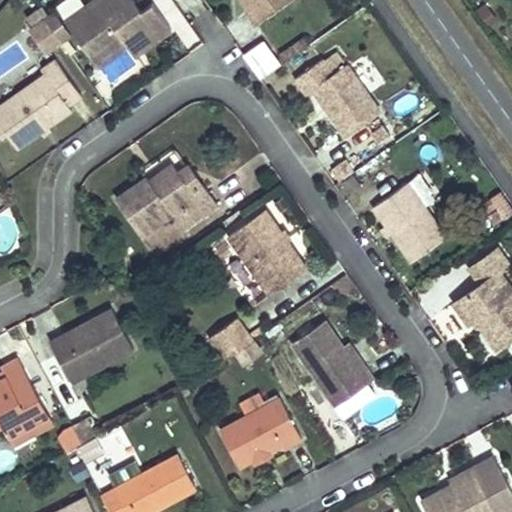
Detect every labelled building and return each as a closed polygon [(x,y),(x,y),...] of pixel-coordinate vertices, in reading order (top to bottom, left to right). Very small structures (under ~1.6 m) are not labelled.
[(63,0),(57,4),(67,19),(88,5),(84,0),(63,0)] [(142,51),(174,30),(154,2),(143,10),(135,0),(94,0),(88,5),(67,19),(92,55),(110,42),(128,46),(135,41),(142,51)] [(241,0),(249,10),(253,7),(247,0),(241,0)] [(258,23),(291,0),(247,0),(253,7),(249,10),(258,23)] [(34,25),(49,15),(43,6),(27,16),(34,25)] [(74,36),(57,10),(49,15),(34,25),(30,28),(48,54),(74,36)] [(326,36),(322,29),(309,38),(314,44),(326,36)] [(243,51),(260,77),(283,62),(266,36),(243,51)] [(296,48),(301,54),(314,44),(309,38),(296,48)] [(128,46),(136,56),(142,51),(135,41),(128,46)] [(92,55),(100,65),(128,46),(110,42),(92,55)] [(323,60),(299,77),(311,94),(316,91),(349,137),(384,113),(349,63),(346,65),(337,53),(325,62),(323,60)] [(73,110),(69,105),(83,96),(58,59),(43,69),(47,74),(0,106),(0,121),(18,148),(73,110)] [(356,170),(348,158),(333,168),(341,180),(356,170)] [(172,161),(148,178),(156,189),(179,172),(194,193),(205,185),(188,162),(178,169),(172,161)] [(220,206),(205,185),(194,193),(179,172),(156,189),(148,178),(146,175),(116,197),(143,236),(175,214),(186,230),(220,206)] [(409,183),(375,208),(388,225),(394,234),(414,262),(448,238),(409,183)] [(282,230),(267,208),(227,236),(268,294),(308,267),(289,241),(293,238),(285,228),(282,230)] [(382,229),(388,238),(394,234),(388,225),(382,229)] [(499,246),(469,267),(482,286),(457,304),(472,325),(479,320),(499,348),(511,338),(511,283),(502,269),(511,263),(499,246)] [(347,274),(331,285),(339,298),(356,286),(347,274)] [(110,307),(49,339),(73,384),(134,352),(110,307)] [(239,318),(208,338),(224,361),(235,353),(254,340),(250,333),(239,318)] [(334,406),(375,378),(366,364),(361,368),(345,345),(327,319),(291,344),(334,406)] [(278,323),(266,331),(275,345),(287,336),(278,323)] [(250,333),(254,340),(256,339),(265,332),(261,325),(250,333)] [(264,352),(256,339),(254,340),(235,353),(243,366),(264,352)] [(366,364),(350,342),(345,345),(361,368),(366,364)] [(50,416),(18,356),(0,365),(2,370),(5,375),(0,377),(0,429),(4,428),(9,438),(50,416)] [(286,449),(303,440),(280,396),(266,403),(259,392),(240,402),(246,414),(219,428),(240,468),(253,462),(255,465),(275,455),(273,451),(284,445),(286,449)] [(72,425),(82,444),(102,434),(92,415),(72,425)] [(14,447),(55,425),(50,416),(9,438),(14,447)] [(66,453),(82,444),(72,425),(72,424),(64,429),(58,436),(66,453)] [(102,493),(112,511),(154,511),(156,511),(154,507),(163,502),(165,506),(197,489),(178,452),(142,471),(114,485),(114,486),(114,487),(102,493)] [(485,511),(511,498),(511,489),(493,454),(470,466),(472,470),(450,482),(420,498),(427,511),(485,511)] [(108,474),(114,485),(142,471),(136,459),(108,474)] [(472,470),(470,466),(448,477),(450,482),(472,470)] [(95,511),(86,495),(51,511),(95,511)] [(511,511),(511,498),(485,511),(511,511)] [(163,502),(154,507),(156,511),(165,506),(163,502)]
